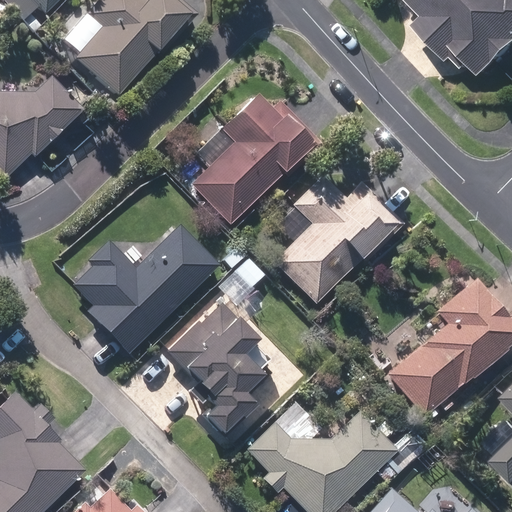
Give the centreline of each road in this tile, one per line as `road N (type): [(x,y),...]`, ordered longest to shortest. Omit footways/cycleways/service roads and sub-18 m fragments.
road 1 (residential): [(264,0),(66,195),(31,219),(0,227)]
road 2 (residential): [(295,0),(486,203)]
